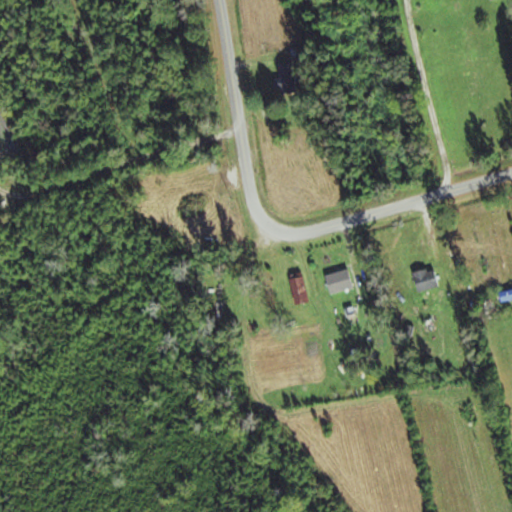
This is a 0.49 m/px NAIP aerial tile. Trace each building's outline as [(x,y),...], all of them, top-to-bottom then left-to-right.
[(283,67),(284,94),(301,93),(300,67),(283,67)] [(421,294),(445,290),(441,268),(417,273),(421,294)] [(330,277),(336,295),(360,287),(354,269),(330,277)] [(294,276),(300,306),(314,303),(308,273),(294,276)] [(358,351),(359,357),(372,355),(371,348),(358,351)]
